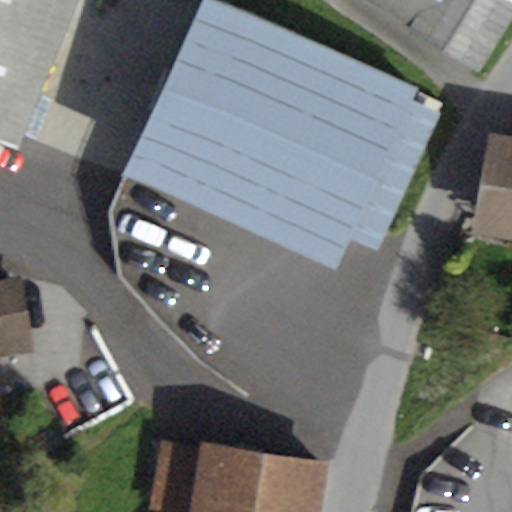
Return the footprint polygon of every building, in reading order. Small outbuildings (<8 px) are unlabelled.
[(0,0),(0,145),(18,152),(78,0),(0,0)] [(418,86),(229,0),(200,0),(122,171),(334,268),(349,237),(412,99),(418,86)] [(511,11),(511,0),(360,0),(477,70),(511,11)] [(441,112),(412,99),(349,237),(379,250),(441,112)] [(511,134),(487,130),(469,232),(511,239),(511,134)] [(0,358),(35,353),(22,278),(0,281),(0,358)] [(200,438),(198,447),(187,511),(319,511),(329,460),(200,438)] [(169,511),(187,511),(198,447),(160,441),(149,509),(169,511)]
